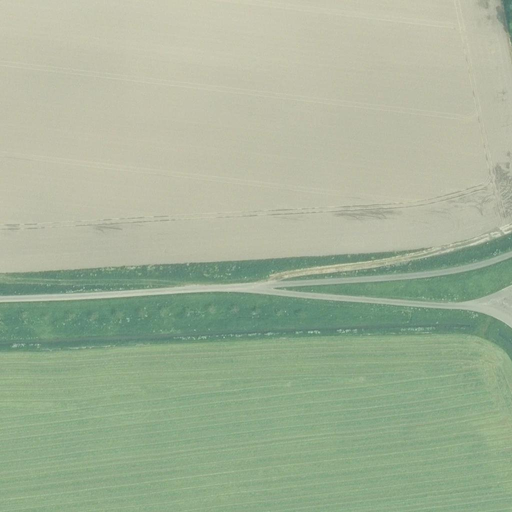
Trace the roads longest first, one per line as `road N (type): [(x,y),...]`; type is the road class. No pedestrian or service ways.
road 1 (track): [(258,289),(272,279),(433,252),(511,226)]
road 2 (unclassified): [(0,301),(258,289)]
road 3 (unclassified): [(511,254),(439,272),(258,289)]
road 4 (unclassified): [(258,289),(464,305)]
